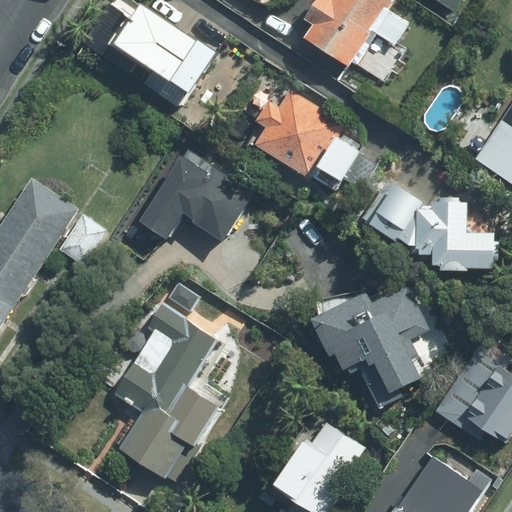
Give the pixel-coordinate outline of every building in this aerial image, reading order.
[(393,4),(386,0),(334,0),(306,44),(351,73),(375,36),(395,49),(410,27),(388,13),(393,4)] [(465,0),(432,0),(455,15),(465,0)] [(215,62),(140,12),(107,60),(182,110),(215,62)] [(344,125),(296,94),(255,157),(306,190),(315,176),(337,190),(357,159),(333,144),(344,125)] [(511,115),(477,160),(511,187),(511,115)] [(186,153),(132,226),(161,247),(180,221),(219,250),(253,203),(186,153)] [(421,208),(387,181),(354,222),(417,272),(494,274),(495,242),(462,241),(462,209),(421,208)] [(29,182),(0,224),(0,234),(43,264),(77,214),(29,182)] [(0,234),(0,306),(10,313),(43,264),(0,234)] [(401,285),(313,329),(340,383),(356,375),(374,410),(423,386),(402,345),(426,333),(401,285)] [(222,343),(152,297),(98,377),(141,405),(110,450),(168,489),(222,409),(192,389),(222,343)] [(0,306),(0,328),(10,313),(0,306)] [(511,372),(474,348),(434,411),(497,452),(511,429),(511,372)] [(338,511),(383,446),(328,409),(272,491),(287,501),(279,511),(338,511)] [(391,511),(471,511),(484,494),(430,457),(391,511)]
